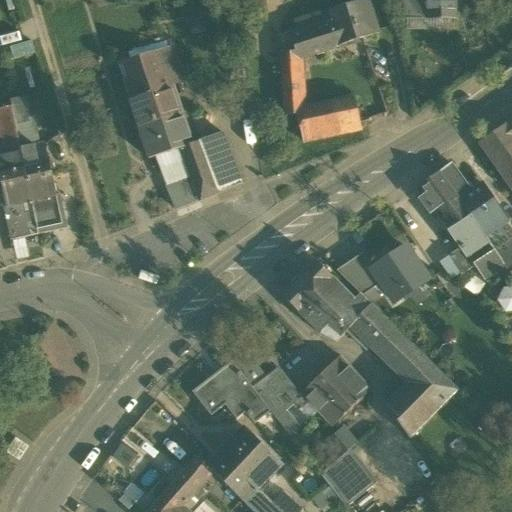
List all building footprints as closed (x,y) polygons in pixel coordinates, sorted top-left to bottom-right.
[(243,0),(246,17),(265,14),(262,0),(243,0)] [(328,24),(336,48),(378,35),(366,0),(365,0),(332,11),(336,21),(328,24)] [(407,0),(407,15),(427,15),(427,19),(453,19),(453,0),(407,0)] [(293,20),(297,33),(328,24),(324,11),(293,20)] [(427,15),(407,15),(407,31),(453,31),(453,19),(427,19),(427,15)] [(284,117),(297,116),(303,113),(302,107),(299,60),(336,48),(328,24),(297,33),(290,36),(295,52),(280,53),(284,117)] [(242,35),(215,39),(218,62),(246,58),(242,35)] [(13,61),(35,55),(31,41),(9,48),(13,61)] [(123,81),(130,100),(172,86),(168,73),(177,70),(169,48),(127,61),(132,78),(123,81)] [(173,85),(172,86),(130,100),(128,101),(138,129),(182,114),(173,85)] [(355,101),(303,113),(297,116),(303,143),(361,130),(355,101)] [(11,108),(12,111),(15,126),(15,127),(29,124),(26,104),(11,108)] [(0,113),(0,118),(2,129),(15,126),(12,111),(0,113)] [(183,114),(182,114),(138,129),(148,160),(155,158),(180,150),(182,149),(181,149),(193,145),(193,144),(183,114)] [(511,120),(478,144),(511,191),(511,120)] [(34,123),(29,124),(34,147),(39,146),(34,123)] [(20,150),(34,147),(29,124),(15,127),(19,145),(20,150)] [(15,127),(15,126),(2,129),(6,147),(7,147),(19,145),(15,127)] [(199,142),(218,193),(241,184),(223,133),(219,135),(199,142)] [(180,150),(190,175),(200,200),(218,193),(199,142),(199,141),(193,144),(193,145),(181,149),(182,149),(180,150)] [(21,156),(24,169),(26,169),(28,179),(51,173),(45,144),(39,146),(34,147),(20,150),(21,156)] [(7,147),(10,158),(21,156),(20,150),(19,145),(7,147)] [(190,175),(180,150),(155,158),(165,185),(190,175)] [(0,160),(0,177),(2,184),(26,179),(24,169),(21,156),(10,158),(0,160)] [(438,173),(459,201),(471,193),(450,164),(438,173)] [(51,173),(28,179),(26,179),(38,235),(67,229),(59,195),(56,196),(51,173)] [(472,264),(473,264),(475,266),(474,267),(484,281),(505,267),(492,249),(484,236),(459,201),(438,173),(419,187),(424,195),(418,200),(430,215),(435,211),(438,209),(441,214),(438,215),(461,248),(472,264)] [(176,210),(200,200),(190,175),(165,185),(176,210)] [(38,235),(26,179),(2,184),(1,184),(6,207),(3,208),(10,241),(12,241),(25,238),(38,235)] [(471,193),(459,201),(484,236),(502,224),(505,221),(482,186),(471,193)] [(484,236),(492,249),(507,239),(511,237),(502,224),(484,236)] [(25,238),(12,241),(16,261),(29,259),(25,238)] [(511,274),(511,247),(507,239),(492,249),(505,267),(510,275),(511,274)] [(461,275),(461,276),(474,267),(475,266),(473,264),(472,264),(461,248),(448,257),(449,258),(461,275)] [(405,249),(373,271),(382,284),(394,302),(426,280),(405,249)] [(362,297),(382,284),(373,271),(362,254),(336,272),(360,295),(362,297)] [(451,281),(461,275),(449,258),(439,264),(451,281)] [(334,343),(336,343),(347,332),(355,341),(361,334),(365,339),(384,319),(362,297),(360,295),(354,300),(315,261),(281,297),(319,335),(334,343)] [(385,407),(410,440),(457,391),(384,319),(365,339),(372,348),(406,384),(385,405),(385,407)] [(251,351),(234,364),(252,388),(266,377),(259,368),(262,365),(251,351)] [(308,403),(317,413),(357,375),(340,357),(301,395),(308,403)] [(254,424),(270,412),(252,388),(234,364),(232,362),(192,393),(211,417),(225,406),(236,420),(245,413),(254,424)] [(299,411),(308,403),(301,395),(297,399),(275,370),(266,377),(252,388),(270,412),(277,420),(286,412),(293,406),(298,412),(299,411)] [(369,389),(357,375),(317,413),(332,428),(369,393),(369,389)] [(308,403),(299,411),(309,421),(317,413),(308,403)] [(299,428),(286,412),(277,420),(289,436),(299,428)] [(206,466),(206,467),(210,470),(252,511),(270,511),(267,509),(272,504),(265,498),(258,491),(273,477),(283,467),(244,428),(206,466)] [(324,444),(338,460),(347,452),(356,445),(343,428),(324,444)] [(137,457),(121,445),(111,458),(128,470),(137,457)] [(374,486),(347,452),(338,460),(320,475),(346,508),(374,486)] [(196,458),(187,469),(201,481),(210,470),(206,467),(196,458)] [(175,483),(185,472),(178,465),(165,480),(172,487),(175,483)] [(185,472),(175,483),(189,495),(196,488),(201,481),(187,469),(185,472)] [(273,477),(258,491),(265,498),(280,483),(273,477)] [(130,509),(144,491),(133,482),(119,500),(130,509)] [(188,511),(181,505),(189,495),(175,483),(172,487),(149,511),(188,511)] [(337,499),(328,488),(312,501),(320,511),(337,499)] [(300,511),(302,511),(281,493),(272,504),(267,509),(270,511),(300,511)]
